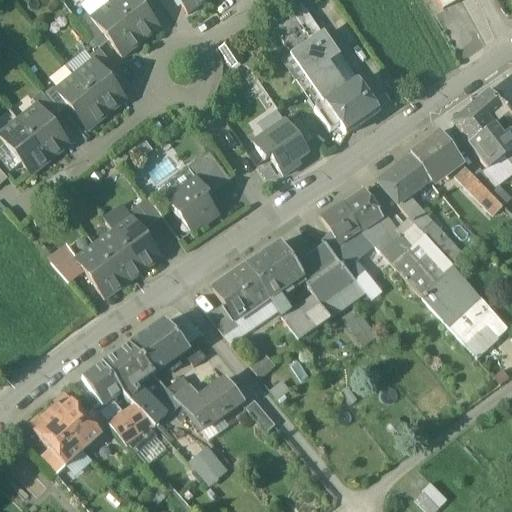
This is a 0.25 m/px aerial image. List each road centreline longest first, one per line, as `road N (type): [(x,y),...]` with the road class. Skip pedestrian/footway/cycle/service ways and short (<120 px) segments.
road 1 (residential): [(511,52),(276,216)]
road 2 (unclassified): [(352,507),(167,296)]
road 3 (residential): [(167,296),(0,417)]
road 4 (unclassified): [(352,507),(511,393)]
road 5 (residential): [(16,214),(160,86)]
road 6 (residential): [(276,216),(192,94)]
road 7 (residential): [(276,216),(167,296)]
